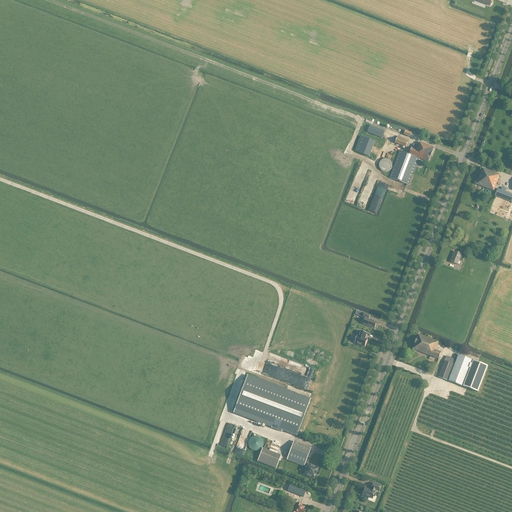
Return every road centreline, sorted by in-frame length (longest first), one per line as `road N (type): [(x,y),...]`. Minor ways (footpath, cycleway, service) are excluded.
road 1 (tertiary): [(330,511),(511,30)]
road 2 (track): [(431,378),(412,430),(511,467)]
